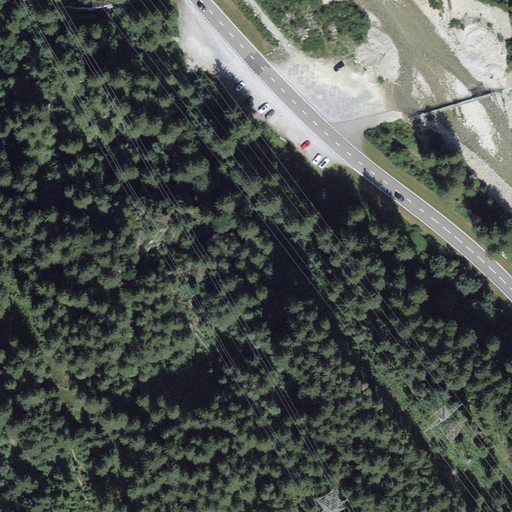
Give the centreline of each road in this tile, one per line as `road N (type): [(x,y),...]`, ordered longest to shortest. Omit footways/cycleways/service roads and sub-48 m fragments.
road 1 (primary): [(511,290),(330,138),(199,0)]
road 2 (track): [(511,77),(330,138)]
